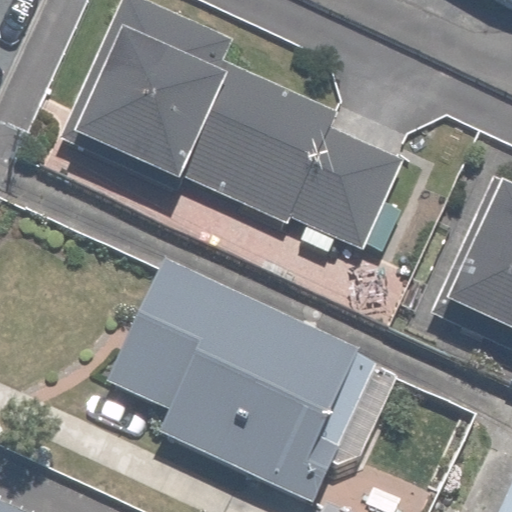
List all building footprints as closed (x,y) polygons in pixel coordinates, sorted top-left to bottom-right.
[(511,0),(474,0),(511,16),(511,0)] [(221,76),(229,57),(116,7),(54,147),(170,198),(176,185),(275,229),(278,223),(345,253),(349,244),(399,132),(331,102),(323,121),(221,76)] [(511,202),(479,188),(408,349),(511,395),(511,202)] [(314,480),(369,356),(153,260),(95,391),(150,416),(138,442),(272,501),(287,468),(314,480)] [(511,511),(511,495),(503,511),(511,511)]
